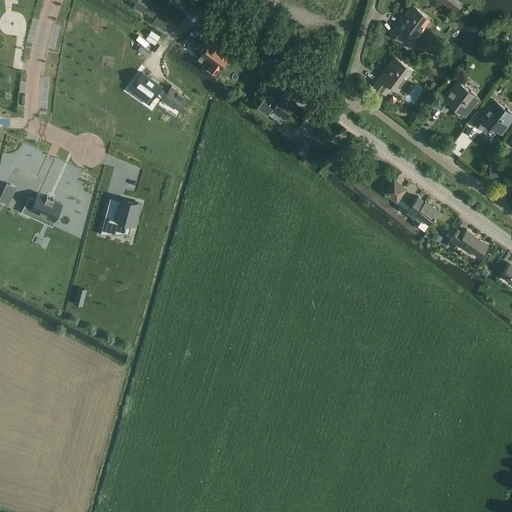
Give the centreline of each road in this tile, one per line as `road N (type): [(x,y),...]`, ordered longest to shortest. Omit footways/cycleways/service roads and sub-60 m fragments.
road 1 (unclassified): [(511,245),(176,0)]
road 2 (residential): [(511,213),(347,89),(375,0)]
road 3 (residential): [(52,0),(31,123),(87,150)]
